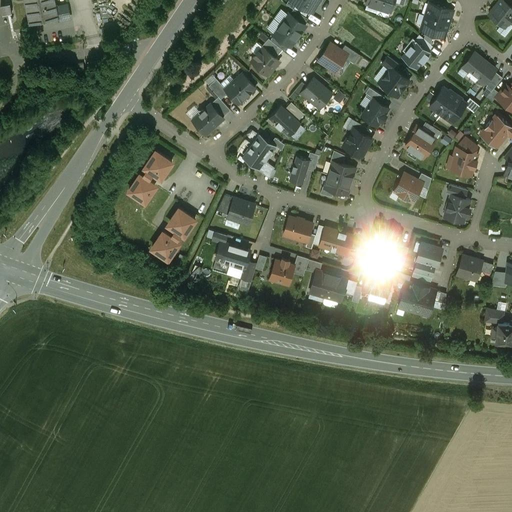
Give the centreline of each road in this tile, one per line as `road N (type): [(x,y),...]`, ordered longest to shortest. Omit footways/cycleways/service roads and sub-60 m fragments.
road 1 (secondary): [(511,379),(232,334),(8,270)]
road 2 (residential): [(360,208),(385,145),(464,26)]
road 3 (tertiary): [(123,100),(8,270)]
road 4 (residential): [(205,154),(281,80),(339,0)]
road 5 (residential): [(205,154),(268,192),(347,215),(360,208)]
road 6 (tertiary): [(192,0),(123,100)]
